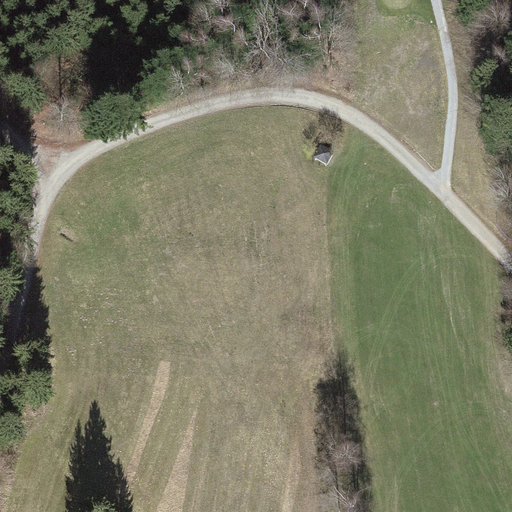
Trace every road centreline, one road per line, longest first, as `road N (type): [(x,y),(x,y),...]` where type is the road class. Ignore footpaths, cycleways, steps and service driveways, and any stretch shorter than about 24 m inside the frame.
road 1 (track): [(511,259),(406,157),(346,113),(292,96),(235,99),(107,143),(57,178),(33,235),(0,379)]
road 2 (track): [(444,192),(454,81),(437,0)]
